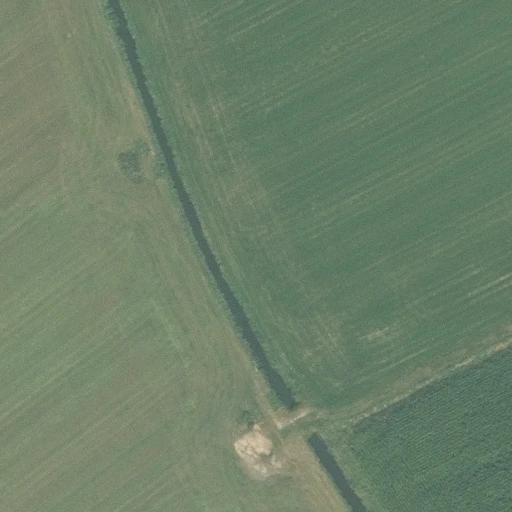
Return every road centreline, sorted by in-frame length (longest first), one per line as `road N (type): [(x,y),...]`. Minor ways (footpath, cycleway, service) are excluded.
road 1 (track): [(321,511),(279,428),(226,357),(143,182),(78,0)]
road 2 (track): [(279,428),(338,413),(511,331)]
